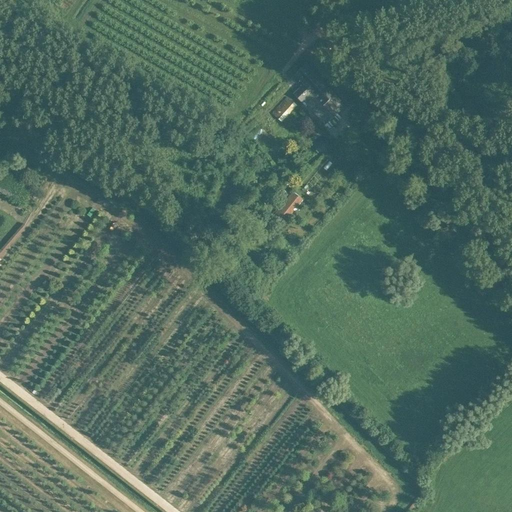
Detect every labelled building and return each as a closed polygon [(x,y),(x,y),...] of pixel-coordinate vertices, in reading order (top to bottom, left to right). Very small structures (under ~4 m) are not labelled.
[(294,94),(302,103),(309,98),(329,121),(344,109),(334,96),(335,95),(306,64),(295,74),(304,85),(294,94)] [(287,97),(272,114),(280,120),(282,122),(296,105),(295,104),(287,97)] [(314,142),(314,148),(319,153),(326,153),(331,148),(331,142),(327,136),(320,136),(314,142)] [(0,173),(0,190),(23,204),(30,192),(0,173)] [(293,192),(274,215),(285,224),(303,200),(293,192)]
